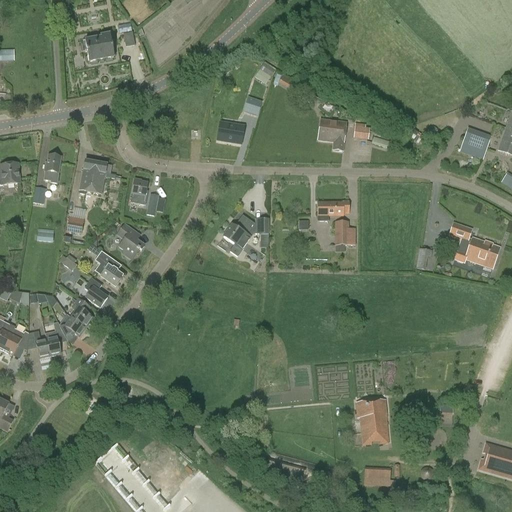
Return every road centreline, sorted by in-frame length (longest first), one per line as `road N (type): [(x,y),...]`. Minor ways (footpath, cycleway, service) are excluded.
road 1 (residential): [(207,168),(182,235),(94,357),(55,384),(0,379)]
road 2 (residential): [(511,210),(426,176),(207,168)]
road 3 (tertiary): [(114,105),(191,66),(266,0)]
road 4 (residential): [(207,168),(134,159),(114,105)]
